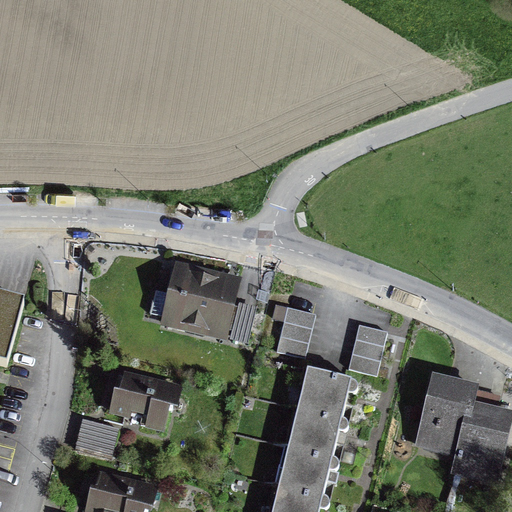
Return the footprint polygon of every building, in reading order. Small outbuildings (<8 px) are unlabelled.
[(224,327),(229,306),(222,304),(227,283),(180,272),(174,297),(156,292),(150,315),(168,320),(168,321),(222,335),(224,327)] [(0,299),(0,365),(6,367),(23,306),(0,299)] [(277,353),(305,360),(316,316),(288,309),(277,353)] [(377,377),(387,333),(359,327),(349,370),(377,377)] [(305,411),(298,409),(298,410),(306,412),(306,413),(342,421),(342,420),(348,395),(349,395),(350,395),(352,395),(353,395),(354,394),(355,394),(356,393),(356,392),(357,391),(357,390),(357,389),(357,388),(357,387),(357,386),(356,385),(356,384),(355,383),(354,383),(353,382),(352,382),(351,382),(343,380),(309,371),(307,371),(307,372),(302,394),(309,396),(305,411)] [(177,390),(125,377),(121,394),(116,392),(111,413),(129,417),(130,411),(144,414),(141,426),(163,431),(168,411),(172,412),(177,390)] [(471,407),(472,407),(476,389),(434,379),(420,440),(459,449),(460,450),(471,407)] [(471,407),(460,450),(455,467),(497,477),(511,416),(472,407),(471,407)] [(343,420),(342,420),(342,421),(306,413),(306,412),(298,410),(292,433),(299,434),(296,449),(289,448),(297,450),(297,451),(332,460),(333,459),(339,433),(340,434),(341,434),(342,434),(343,434),(344,433),(345,433),(346,432),(347,431),(347,430),(348,429),(348,428),(348,427),(348,426),(348,425),(347,424),(347,423),(346,422),(345,421),(344,421),(343,420)] [(121,433),(91,426),(85,450),(115,457),(121,433)] [(288,490),(323,498),(323,497),(329,472),(330,472),(332,472),(333,472),(334,472),(335,472),(336,471),(337,470),(337,469),(338,468),(338,467),(339,466),(339,465),(339,464),(338,463),(338,462),(337,461),(336,461),(336,460),(335,459),(334,459),(333,459),(332,460),(297,451),(297,450),(289,448),(288,449),(283,471),(290,473),(286,488),(279,486),(279,487),(288,489),(288,490)] [(143,511),(144,511),(145,511),(147,511),(153,490),(101,477),(97,494),(92,492),(86,511),(143,511)] [(324,498),(323,497),(323,498),(288,490),(288,489),(279,487),(274,510),(281,511),(280,511),(319,511),(320,510),(321,511),(322,511),(323,511),(324,511),(326,510),(327,510),(327,509),(328,508),(329,507),(329,506),(329,505),(329,504),(329,502),(329,501),(328,500),(327,499),(326,499),(325,498),(324,498)]
